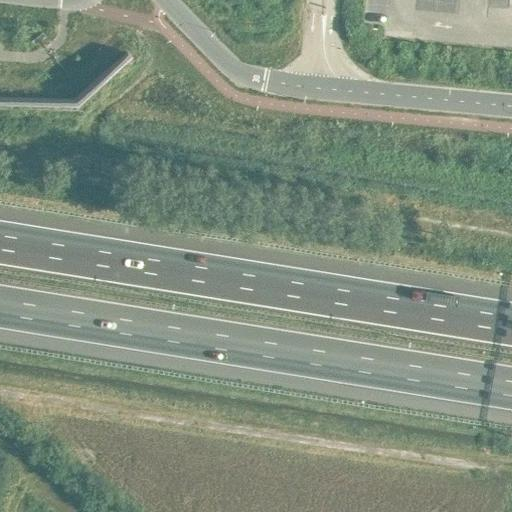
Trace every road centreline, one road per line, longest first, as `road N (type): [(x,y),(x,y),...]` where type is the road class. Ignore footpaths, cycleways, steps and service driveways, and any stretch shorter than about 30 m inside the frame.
road 1 (motorway): [(511,318),(0,235)]
road 2 (motorway): [(0,312),(511,394)]
road 3 (residential): [(511,106),(244,77),(165,0)]
